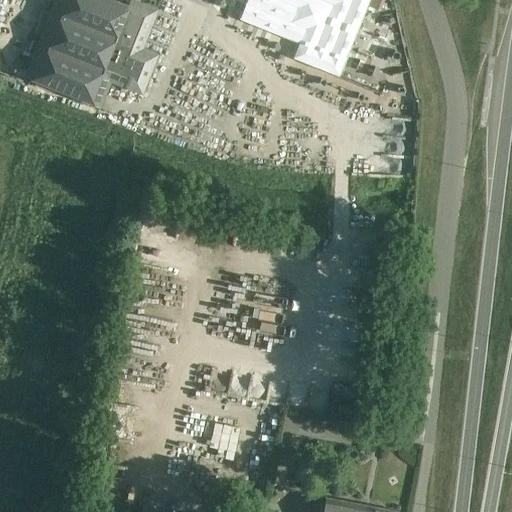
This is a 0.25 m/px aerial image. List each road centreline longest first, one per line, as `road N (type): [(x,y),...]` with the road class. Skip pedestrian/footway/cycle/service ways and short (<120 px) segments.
road 1 (primary): [(511,84),(461,511)]
road 2 (unclassified): [(427,405),(457,135),(453,72),(431,0)]
road 3 (primary): [(489,511),(511,383)]
